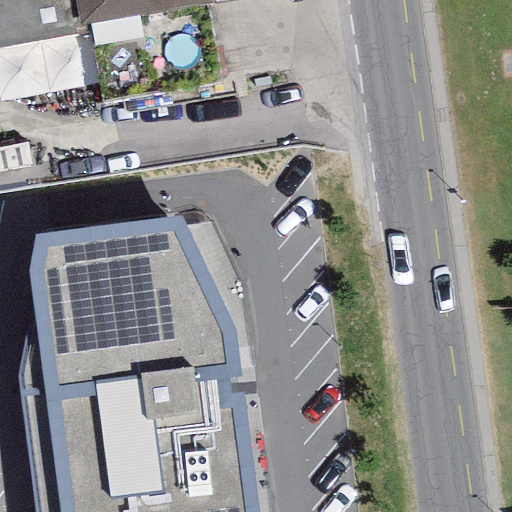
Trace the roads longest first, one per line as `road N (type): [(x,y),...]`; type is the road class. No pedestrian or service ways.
road 1 (unknown): [(15,511),(4,417),(12,275),(33,240),(67,214),(110,202),(215,218),(258,241),(288,287),(308,511)]
road 2 (secondary): [(453,511),(380,0)]
